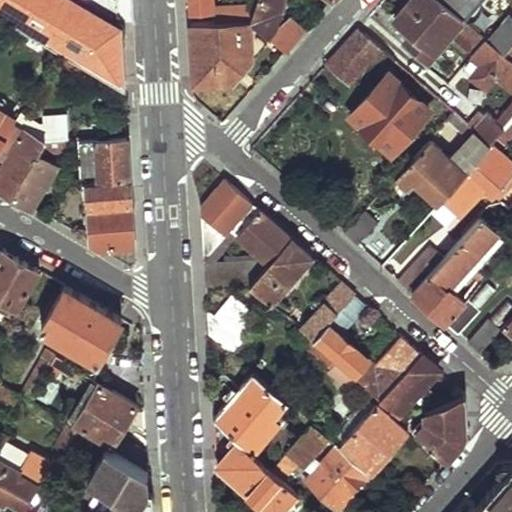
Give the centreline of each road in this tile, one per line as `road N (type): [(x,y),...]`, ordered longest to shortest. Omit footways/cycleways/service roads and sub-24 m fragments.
road 1 (residential): [(226,148),(511,404)]
road 2 (residential): [(172,301),(184,511)]
road 3 (residential): [(226,148),(358,0)]
road 4 (residential): [(172,301),(0,211)]
road 5 (residential): [(160,119),(172,301)]
road 6 (residential): [(427,511),(511,418)]
